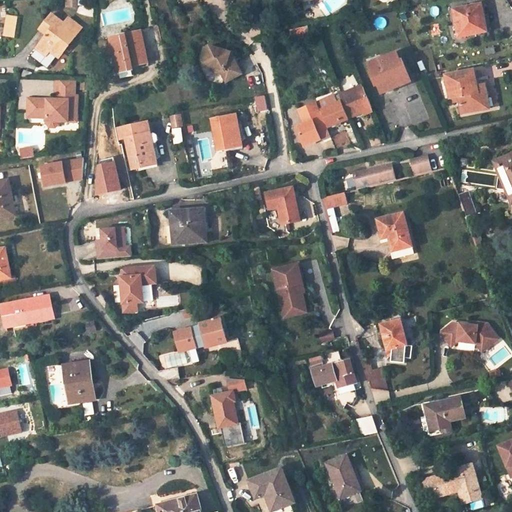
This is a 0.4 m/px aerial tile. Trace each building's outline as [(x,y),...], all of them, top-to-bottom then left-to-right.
[(482,4),(454,10),(459,37),(493,31),(490,15),(485,16),(482,4)] [(5,14),(1,35),(14,38),(18,17),(5,14)] [(83,29),(70,18),(65,25),(53,15),(44,26),(51,32),(49,35),(37,49),(47,56),(51,51),(58,56),(65,48),(67,50),(83,29)] [(41,29),(49,35),(51,32),(44,26),(41,29)] [(142,65),(149,63),(142,32),(136,34),(142,65)] [(284,33),(275,35),(276,42),(286,40),(284,33)] [(136,34),(111,39),(120,78),(134,75),(132,67),(142,65),(136,34)] [(229,59),(231,52),(210,46),(204,64),(213,67),(212,71),(223,74),(227,82),(243,74),(236,60),(229,59)] [(41,62),(44,57),(35,51),(32,56),(41,62)] [(407,83),(403,72),(407,70),(403,60),(401,61),(397,52),(370,64),(373,72),(371,73),(377,86),(379,85),(382,94),(407,83)] [(477,71),(448,77),(452,97),(460,95),(463,113),(486,109),(484,99),(489,98),(492,97),(491,88),(478,90),(477,87),(476,79),(479,79),(477,71)] [(75,97),(76,81),(56,81),(55,101),(55,102),(54,103),(48,103),(48,100),(28,100),(28,119),(40,119),(40,116),(47,116),(46,119),(46,125),(50,129),(55,129),(59,125),(59,123),(68,123),(69,115),(77,115),(78,97),(75,97)] [(340,96),(350,119),(360,115),(373,110),(363,87),(340,96)] [(413,94),(387,105),(391,114),(417,104),(413,94)] [(340,95),(335,97),(338,104),(323,110),(330,128),(350,119),(340,96),(340,95)] [(306,146),(321,140),(321,139),(320,135),(329,131),(318,103),(301,110),(307,124),(298,128),(306,146)] [(170,116),(172,129),(183,127),(181,114),(170,116)] [(237,115),(212,120),(218,151),(243,146),(237,115)] [(126,139),(130,156),(133,169),(145,167),(144,163),(154,161),(152,150),(154,149),(148,122),(118,128),(121,140),(126,139)] [(329,131),(320,135),(321,139),(321,140),(331,136),(329,131)] [(145,167),(158,164),(157,160),(154,149),(152,150),(154,161),(144,163),(145,167)] [(511,202),(511,149),(505,154),(506,158),(495,163),(511,202)] [(35,159),(34,150),(27,151),(28,160),(35,159)] [(416,176),(434,172),(431,159),(413,164),(416,176)] [(84,180),(85,160),(43,167),(46,187),(67,184),(67,183),(84,180)] [(397,181),(394,165),(379,169),(380,172),(370,175),(369,172),(355,175),(359,190),(397,181)] [(9,181),(0,182),(0,218),(16,216),(9,181)] [(295,187),(267,193),(270,209),(280,207),(284,225),(302,221),(295,187)] [(348,204),(346,193),(324,199),(327,210),(334,208),(348,204)] [(475,203),(472,196),(461,200),(464,207),(475,203)] [(480,218),(475,203),(464,207),(469,222),(480,218)] [(339,232),(334,208),(327,210),(332,234),(339,232)] [(204,210),(175,212),(176,228),(173,228),(174,244),(207,241),(204,210)] [(404,214),(378,221),(383,238),(390,236),(391,239),(396,260),(416,255),(404,214)] [(130,228),(102,231),(103,241),(104,249),(97,250),(98,261),(131,258),(130,247),(132,247),(130,228)] [(6,248),(0,249),(0,279),(11,278),(6,248)] [(156,267),(126,270),(127,278),(124,278),(122,278),(125,313),(138,312),(138,303),(144,303),(143,285),(157,284),(156,267)] [(304,294),(298,272),(274,277),(283,317),(305,312),(301,294),(304,294)] [(49,298),(4,306),(7,326),(32,322),(31,318),(52,313),(49,298)] [(307,320),(305,312),(283,317),(285,325),(307,320)] [(53,317),(52,313),(31,318),(32,322),(53,317)] [(200,346),(205,345),(206,348),(221,344),(226,365),(244,361),(239,339),(228,342),(226,334),(225,328),(222,318),(200,323),(201,326),(195,327),(200,346)] [(402,321),(381,325),(388,350),(389,350),(389,355),(393,356),(392,362),(406,363),(406,358),(412,358),(413,346),(408,345),(402,321)] [(479,323),(479,326),(471,325),(454,323),(443,332),(443,335),(453,347),(460,342),(477,344),(484,352),(500,339),(488,324),(479,323)] [(200,346),(195,327),(175,332),(179,347),(189,345),(190,349),(193,362),(200,361),(197,347),(200,346)] [(333,330),(320,333),(322,342),(334,339),(333,330)] [(350,360),(313,371),(318,387),(337,382),(339,389),(355,385),(358,384),(350,360)] [(366,372),(373,370),(371,362),(364,364),(366,372)] [(90,363),(66,366),(71,403),(96,399),(90,363)] [(0,387),(13,385),(9,369),(0,371),(0,387)] [(245,383),(230,381),(232,392),(213,396),(219,428),(223,427),(227,445),(244,442),(240,423),(238,423),(234,403),(236,402),(234,393),(246,390),(245,383)] [(339,389),(342,395),(357,391),(355,385),(339,389)] [(462,397),(425,406),(431,431),(444,429),(442,423),(450,422),(466,419),(462,397)] [(0,411),(0,436),(21,433),(17,409),(0,411)] [(373,416),(357,420),(363,435),(378,432),(373,416)] [(511,439),(500,444),(511,475),(511,474),(511,439)] [(349,456),(328,463),(341,498),(362,491),(349,456)] [(481,491),(473,465),(455,470),(456,474),(451,475),(450,473),(426,480),(430,492),(437,490),(439,497),(461,491),(462,497),(481,491)] [(283,468),(249,481),(256,499),(266,496),(272,511),(297,502),(283,468)] [(462,497),(464,504),(483,499),(481,491),(462,497)] [(201,511),(197,496),(159,505),(161,511),(157,511),(201,511)]
